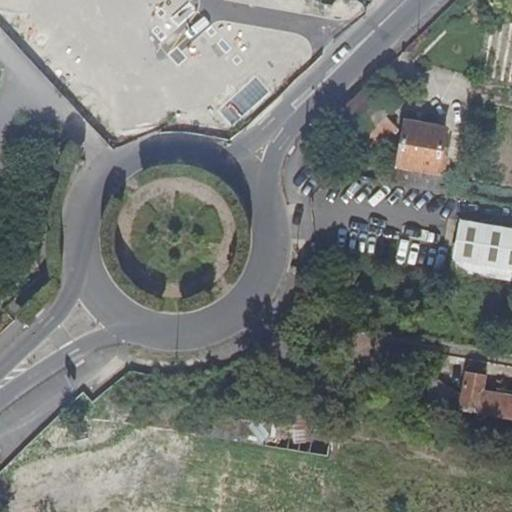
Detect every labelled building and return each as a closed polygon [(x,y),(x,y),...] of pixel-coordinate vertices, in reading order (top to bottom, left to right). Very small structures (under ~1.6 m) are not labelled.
[(357,139),(382,115),(403,95),(384,76),(375,85),(373,83),(337,118),(357,139)] [(394,129),(382,115),(357,139),(368,152),(394,129)] [(393,186),(439,193),(446,157),(440,155),(442,149),(445,129),(405,122),(393,186)] [(511,228),(458,219),(449,270),(511,280),(511,228)] [(478,414),(511,419),(511,396),(484,392),(487,376),(486,376),(487,369),(468,366),(462,396),(460,406),(479,409),(478,414)] [(460,406),(462,396),(429,388),(426,405),(459,411),(460,406)] [(199,412),(195,434),(261,445),(265,423),(199,412)]
